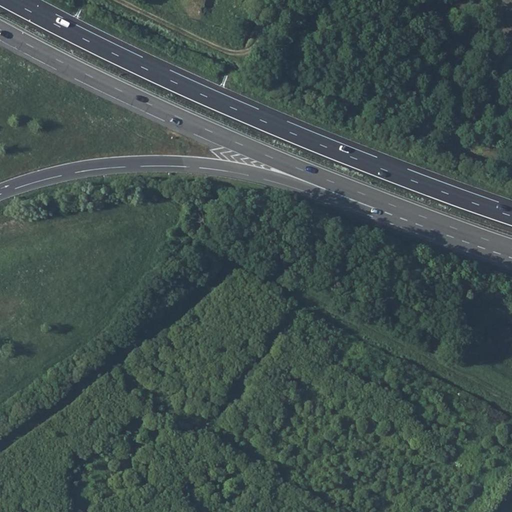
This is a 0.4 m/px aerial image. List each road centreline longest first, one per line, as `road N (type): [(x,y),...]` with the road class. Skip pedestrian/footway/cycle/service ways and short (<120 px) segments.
road 1 (trunk): [(511,216),(218,102),(8,0)]
road 2 (trunk): [(0,29),(180,118),(405,210)]
road 3 (trunk): [(0,188),(102,163),(173,160),(286,179),(375,213),(405,210)]
road 4 (track): [(126,0),(257,58)]
